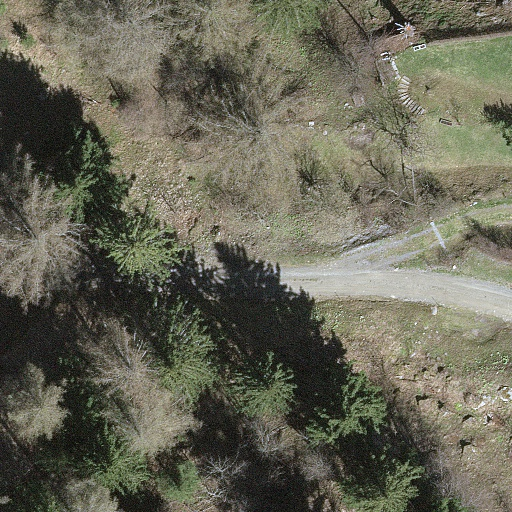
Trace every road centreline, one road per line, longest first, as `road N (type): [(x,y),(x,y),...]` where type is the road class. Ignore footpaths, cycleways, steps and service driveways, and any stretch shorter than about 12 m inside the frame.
road 1 (track): [(0,248),(105,276),(460,293),(511,311)]
road 2 (track): [(511,214),(378,252),(346,269),(337,287)]
